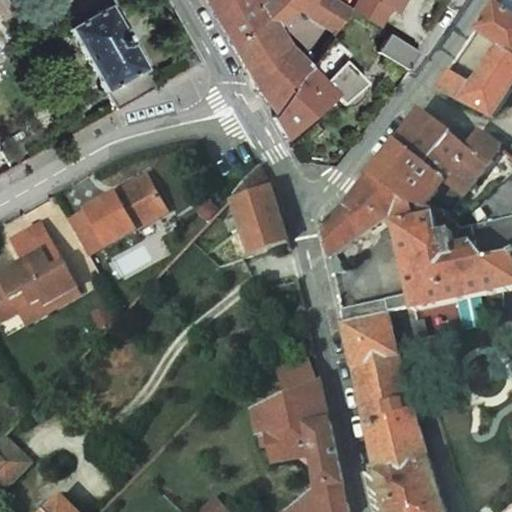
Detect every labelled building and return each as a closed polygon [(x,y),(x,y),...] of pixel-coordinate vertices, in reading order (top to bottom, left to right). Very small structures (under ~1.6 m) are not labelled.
[(0,6),(0,13),(4,19),(15,11),(6,0),(0,0),(0,5),(1,6),(0,6)] [(205,0),(216,18),(231,45),(265,19),(258,5),(255,0),(205,0)] [(305,15),(312,0),(263,0),(258,5),(265,19),(231,45),(248,73),(258,92),(276,114),(288,95),(311,70),(305,63),(291,49),(288,54),(281,46),(271,31),(284,12),(281,8),(287,2),(298,11),(305,15)] [(352,10),(335,0),(312,0),(305,15),(335,33),(352,10)] [(360,0),(354,11),(379,27),(390,7),(395,11),(401,0),(360,0)] [(511,14),(511,0),(499,0),(497,4),(511,14)] [(511,14),(497,4),(451,72),(473,84),(500,46),(511,54),(511,14)] [(109,7),(69,29),(104,92),(105,92),(143,70),(144,69),(130,45),(131,44),(124,31),(123,32),(109,7)] [(421,53),(390,34),(379,52),(409,70),(421,53)] [(321,52),(323,54),(350,81),(335,95),(336,96),(343,103),(365,82),(346,62),(351,55),(332,38),(321,52)] [(511,92),(511,54),(500,46),(473,84),(451,72),(439,90),(495,118),(511,92)] [(195,51),(184,57),(190,69),(201,62),(195,51)] [(350,81),(323,54),(311,70),(335,95),(350,81)] [(143,70),(105,92),(116,111),(154,89),(143,70)] [(286,140),(336,96),(335,95),(311,70),(288,95),(276,114),(273,118),(286,140)] [(421,111),(397,144),(427,165),(452,136),(421,111)] [(481,133),(469,149),(445,183),(465,198),(503,149),(481,133)] [(427,165),(445,183),(469,149),(452,136),(427,165)] [(399,196),(427,165),(397,144),(373,175),(399,196)] [(427,165),(399,196),(408,204),(411,202),(425,208),(426,207),(445,183),(427,165)] [(290,244),(273,187),(261,167),(259,168),(231,198),(234,201),(254,256),(290,244)] [(337,255),(394,215),(394,214),(408,204),(399,196),(373,175),(347,208),(324,231),(331,260),(337,255)] [(117,195),(121,202),(152,185),(148,177),(117,195)] [(152,185),(121,202),(117,195),(88,211),(108,247),(168,213),(152,185)] [(415,309),(416,312),(511,291),(511,289),(511,288),(511,255),(488,262),(475,245),(463,230),(458,225),(459,224),(451,214),(426,207),(425,208),(411,202),(408,204),(394,214),(394,215),(412,297),(415,309)] [(13,235),(44,219),(39,209),(8,225),(13,235)] [(511,218),(463,230),(475,245),(488,262),(511,255),(511,218)] [(43,225),(32,231),(45,252),(55,246),(43,225)] [(26,263),(0,278),(0,320),(2,324),(21,313),(22,312),(15,300),(28,292),(35,305),(44,299),(47,306),(79,287),(55,246),(45,252),(32,231),(13,242),(26,263)] [(347,271),(337,255),(331,260),(334,274),(347,271)] [(82,293),(79,287),(47,306),(44,299),(35,305),(28,292),(15,300),(22,312),(21,313),(28,325),(82,293)] [(348,324),(390,315),(415,309),(412,297),(345,312),(348,324)] [(446,511),(416,412),(414,413),(400,353),(399,354),(390,315),(348,324),(345,325),(377,472),(384,505),(386,511),(446,511)] [(280,372),(291,395),(319,383),(309,359),(280,372)] [(344,485),(322,381),(319,383),(291,395),(255,411),(263,449),(270,447),(274,465),(306,460),(315,467),(320,490),(344,485)] [(52,401),(47,406),(51,411),(57,406),(52,401)] [(33,463),(6,437),(0,443),(0,481),(8,489),(33,463)] [(350,511),(344,485),(320,490),(293,510),(289,511),(350,511)] [(78,511),(63,497),(49,511),(78,511)] [(226,511),(217,501),(204,511),(226,511)]
